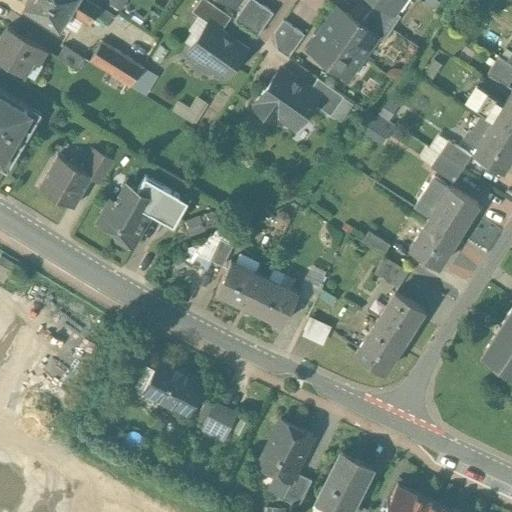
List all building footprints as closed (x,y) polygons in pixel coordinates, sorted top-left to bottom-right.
[(27,0),(25,5),(59,26),(70,9),(90,22),(100,5),(91,0),(27,0)] [(209,0),(199,0),(192,10),(205,19),(216,4),(209,0)] [(257,0),(247,0),(235,18),(246,26),(262,3),(257,0)] [(393,11),(377,0),(376,0),(369,11),(392,27),(401,15),(394,10),(393,11)] [(401,0),(377,0),(393,11),(394,10),(401,0)] [(262,3),(246,26),(257,34),(273,11),(262,3)] [(231,15),(216,4),(205,19),(208,22),(209,21),(221,30),(231,15)] [(361,22),(338,6),(323,27),(363,55),(377,35),(377,34),(361,22)] [(392,27),(369,11),(361,22),(377,34),(377,35),(383,40),(392,27)] [(221,30),(209,21),(208,22),(188,50),(200,58),(199,61),(211,70),(213,67),(225,76),(245,47),(221,30)] [(46,47),(8,25),(0,38),(0,57),(23,71),(32,56),(38,60),(46,47)] [(293,25),(277,48),(288,56),(305,33),(293,25)] [(363,55),(323,27),(309,48),(348,76),(363,55)] [(143,65),(102,39),(90,59),(130,85),(143,65)] [(85,57),(64,44),(57,56),(77,69),(85,57)] [(511,63),(507,60),(499,55),(488,73),(508,85),(511,78),(511,63)] [(310,88),(280,67),(256,101),(258,102),(255,106),(273,119),(278,113),(296,126),(313,102),(318,94),(310,88)] [(344,95),(318,77),(310,88),(318,94),(313,102),(331,114),(344,95)] [(34,106),(0,85),(0,163),(4,157),(12,162),(37,118),(30,114),(34,106)] [(511,89),(504,103),(487,92),(477,109),(493,119),(511,131),(511,89)] [(376,112),(365,131),(383,142),(394,123),(376,112)] [(511,153),(511,131),(493,119),(474,151),(502,169),(511,153)] [(471,154),(448,139),(439,152),(462,167),(471,154)] [(82,168),(58,154),(39,185),(74,205),(90,177),(92,174),(92,173),(104,153),(94,147),(82,168)] [(114,159),(104,153),(92,173),(92,174),(90,177),(101,183),(114,159)] [(157,199),(128,182),(116,202),(111,199),(99,221),(114,230),(117,240),(128,246),(132,245),(151,212),(158,199),(157,199)] [(478,201),(449,183),(429,215),(458,233),(478,201)] [(179,194),(165,186),(157,199),(158,199),(151,212),(165,220),(179,194)] [(458,233),(429,215),(409,246),(438,265),(458,233)] [(200,216),(185,221),(190,233),(204,228),(200,216)] [(390,243),(369,229),(362,240),(383,254),(390,243)] [(233,244),(220,238),(210,259),(223,265),(233,244)] [(408,270),(385,255),(374,271),(398,286),(408,270)] [(264,274),(231,258),(216,289),(249,305),(264,274)] [(274,266),(272,274),(294,281),(296,272),(274,266)] [(298,291),(264,274),(249,305),(283,322),(298,291)] [(424,308),(395,289),(375,321),(404,339),(424,308)] [(511,306),(481,353),(511,374),(511,306)] [(303,332),(324,342),(332,324),(311,314),(303,332)] [(375,321),(355,352),(384,371),(404,339),(375,321)] [(174,366),(159,359),(144,389),(187,411),(204,379),(175,364),(174,366)] [(236,414),(215,403),(204,425),(225,436),(236,414)] [(313,434),(281,418),(258,463),(290,479),(291,479),(295,470),(313,434)] [(342,449),(316,499),(317,500),(312,508),(320,511),(327,511),(330,507),(340,511),(347,511),(353,501),(372,465),(342,449)] [(295,470),(291,479),(290,479),(281,497),(299,506),(312,479),(295,470)] [(432,511),(438,502),(398,482),(388,501),(388,500),(387,501),(388,502),(384,509),(383,509),(383,510),(384,510),(382,511),(432,511)] [(367,511),(369,509),(353,501),(347,511),(367,511)] [(438,502),(432,511),(459,511),(460,511),(459,511),(457,511),(452,509),(453,508),(451,508),(451,509),(438,502)]
